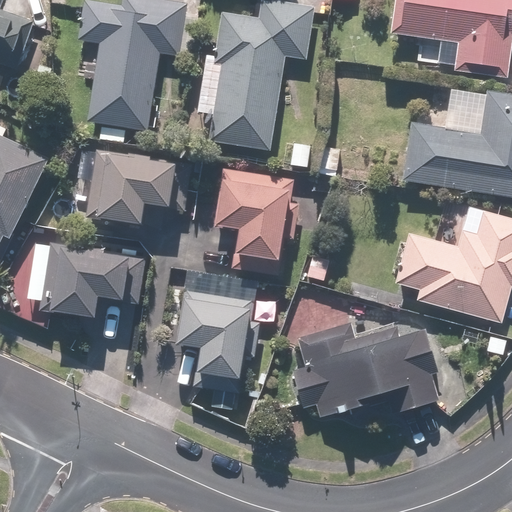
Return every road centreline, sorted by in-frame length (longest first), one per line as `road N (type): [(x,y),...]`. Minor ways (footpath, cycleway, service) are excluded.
road 1 (residential): [(82,436),(286,511)]
road 2 (residential): [(406,511),(450,499),(511,454)]
